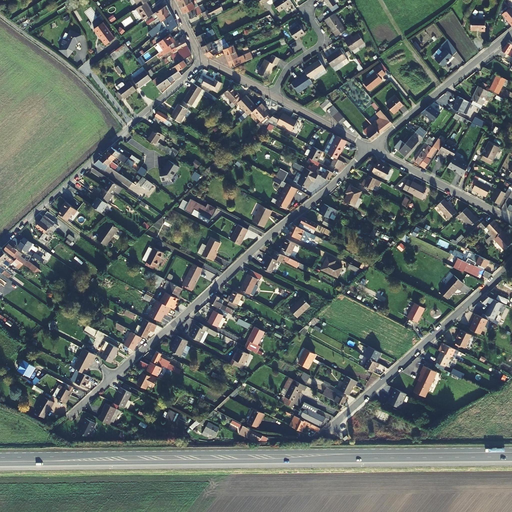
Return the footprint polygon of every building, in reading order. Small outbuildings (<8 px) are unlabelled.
[(193,8),(198,6),(196,2),(199,0),(194,0),(181,6),(181,7),(184,13),(185,13),(193,8)] [(291,2),(289,0),(277,0),(273,3),(278,12),(291,2)] [(501,14),(511,26),(511,25),(511,9),(509,6),(508,8),(502,1),(497,16),(498,17),(501,14)] [(151,15),(152,14),(148,7),(148,6),(145,2),(138,7),(136,8),(143,20),(151,15)] [(156,12),(158,17),(168,10),(168,9),(166,4),(165,5),(156,12)] [(207,9),(201,12),(205,20),(211,17),(215,14),(214,12),(222,8),(220,4),(208,10),(207,9)] [(473,17),(473,28),(480,28),(480,30),(485,29),(485,17),(484,17),(484,13),(484,12),(484,8),(482,8),(482,7),(480,7),(480,8),(479,8),(479,12),(478,12),(478,17),(473,17)] [(201,12),(200,10),(195,12),(193,8),(185,13),(184,13),(187,20),(188,19),(201,12)] [(168,10),(158,17),(154,20),(156,25),(171,14),(168,9),(168,10)] [(334,31),(336,35),(345,30),(334,13),(324,19),(333,32),(334,31)] [(174,20),(171,14),(156,25),(151,28),(153,32),(161,27),(162,29),(174,20)] [(174,20),(162,29),(163,31),(158,35),(160,39),(177,26),(174,20)] [(103,23),(94,30),(98,36),(99,36),(100,36),(101,38),(101,39),(101,40),(105,46),(115,39),(103,23)] [(304,33),(298,24),(289,31),(295,39),(304,33)] [(196,36),(201,34),(196,25),(191,28),(196,37),(196,36)] [(73,51),(72,50),(74,47),(75,48),(77,43),(78,43),(82,36),(71,31),(66,40),(65,40),(64,40),(62,44),(63,45),(64,46),(60,50),(68,57),(73,51)] [(201,46),(206,44),(203,38),(207,36),(205,32),(201,34),(196,36),(196,37),(201,46)] [(345,40),(351,49),(364,40),(358,32),(345,40)] [(159,41),(158,43),(163,49),(175,41),(172,37),(171,38),(168,35),(159,41)] [(163,49),(156,54),(160,60),(165,57),(163,55),(172,49),(175,47),(174,45),(184,40),(182,36),(175,41),(163,49)] [(210,42),(206,44),(201,46),(204,53),(205,53),(214,48),(213,45),(218,42),(217,39),(212,42),(211,41),(210,42)] [(294,54),(304,46),(298,39),(288,46),(294,54)] [(171,53),(172,55),(178,52),(177,50),(186,45),(184,40),(174,45),(175,47),(172,49),(173,52),(171,53)] [(511,56),(511,50),(509,49),(511,44),(507,42),(501,50),(511,56)] [(208,57),(209,57),(210,56),(223,49),(225,48),(224,43),(222,44),(214,48),(205,53),(204,53),(208,57)] [(235,44),(229,46),(225,48),(223,49),(225,55),(226,55),(246,46),(245,43),(236,47),(235,44)] [(124,44),(109,55),(110,55),(114,60),(129,49),(127,46),(124,44)] [(178,52),(172,55),(171,55),(173,58),(189,49),(186,45),(177,50),(178,52)] [(226,55),(225,55),(228,61),(238,57),(236,53),(247,49),(246,46),(226,55)] [(340,47),(326,57),(332,66),(347,56),(340,47)] [(173,60),(171,61),(172,63),(181,58),(182,59),(191,54),(189,49),(173,58),(173,60)] [(449,62),(452,58),(442,49),(439,52),(441,53),(434,61),(442,68),(449,61),(449,62)] [(265,59),(258,73),(267,78),(275,63),(276,64),(279,57),(272,54),(269,61),(265,59)] [(230,67),(251,58),(250,55),(242,59),(241,56),(238,57),(228,61),(230,67)] [(174,66),(178,71),(186,65),(185,64),(192,60),(189,56),(174,66)] [(319,59),(304,69),(306,73),(310,78),(314,76),(318,72),(320,75),(327,70),(319,59)] [(385,73),(378,64),(372,69),(374,71),(362,81),(369,90),(376,85),(375,84),(382,79),(380,77),(385,73)] [(138,87),(151,79),(149,76),(146,72),(145,70),(132,79),(138,87)] [(157,86),(156,86),(159,90),(160,89),(170,82),(169,81),(173,78),(174,80),(177,78),(181,75),(178,71),(157,86)] [(310,78),(306,73),(292,83),(299,93),(313,82),(310,78)] [(497,93),(505,79),(497,74),(489,89),(497,93)] [(202,84),(217,92),(222,83),(214,79),(213,81),(201,75),(198,81),(202,83),(202,84)] [(136,90),(129,81),(124,85),(122,82),(121,82),(115,86),(118,90),(117,90),(118,91),(123,97),(124,99),(136,90)] [(182,101),(190,106),(201,89),(193,84),(182,101)] [(232,86),(224,92),(232,102),(240,96),(232,86)] [(487,91),(478,86),(471,97),(472,98),(470,101),(481,107),(485,99),(487,94),(486,94),(487,91)] [(503,99),(504,99),(508,91),(506,90),(504,93),(502,92),(499,97),(503,99)] [(257,107),(255,104),(253,106),(247,99),(249,98),(246,95),(238,103),(246,112),(241,116),(244,119),(252,112),(257,107)] [(468,100),(458,95),(455,101),(456,101),(453,107),(462,112),(468,100)] [(403,105),(396,97),(386,106),(394,115),(398,111),(397,110),(403,105)] [(330,102),(327,99),(320,106),(322,109),(330,102)] [(325,112),(326,111),(333,105),(330,102),(322,109),(325,112)] [(266,122),(271,116),(265,110),(264,109),(266,107),(262,103),(257,107),(252,112),(261,121),(259,123),(261,126),(266,122)] [(173,118),(179,122),(187,110),(178,104),(170,116),(173,118)] [(333,105),(326,111),(332,117),(337,112),(338,112),(333,105)] [(421,112),(434,121),(440,112),(436,110),(435,111),(432,109),(433,108),(429,105),(421,112)] [(361,113),(355,107),(353,109),(358,116),(355,119),(357,122),(361,118),(362,120),(363,119),(364,120),(362,122),(369,130),(365,134),(372,140),(380,134),(379,133),(372,125),(361,113)] [(153,120),(158,123),(160,120),(164,122),(163,123),(166,125),(167,123),(164,121),(168,116),(158,110),(155,116),(153,120)] [(391,122),(380,110),(378,112),(377,110),(376,111),(377,113),(378,112),(381,115),(380,116),(379,117),(380,119),(376,122),(382,130),(384,129),(391,123),(391,122)] [(334,120),(341,115),(338,112),(337,112),(332,117),(334,120)] [(279,118),(273,115),(271,116),(266,122),(274,126),(277,123),(290,130),(295,121),(282,113),(279,118)] [(344,118),(341,115),(334,120),(337,123),(338,122),(343,118),(344,118)] [(472,122),(481,127),(482,125),(484,122),(474,117),(472,122)] [(351,126),(353,128),(358,124),(354,120),(349,124),(351,126)] [(261,126),(270,131),(274,126),(266,122),(261,126)] [(382,130),(376,122),(372,125),(379,133),(382,130)] [(426,139),(430,134),(420,127),(416,132),(426,139)] [(166,147),(158,142),(163,134),(154,128),(147,139),(175,157),(179,151),(173,147),(171,148),(167,146),(166,147)] [(417,141),(411,136),(398,151),(404,156),(417,141)] [(435,143),(437,140),(433,137),(432,138),(429,136),(425,142),(428,145),(423,152),(422,151),(414,161),(419,165),(420,165),(435,143)] [(337,137),(334,143),(328,155),(334,158),(336,159),(346,142),(337,137)] [(438,138),(437,140),(435,143),(420,165),(424,168),(430,159),(429,158),(436,148),(439,150),(444,142),(438,138)] [(328,155),(334,143),(330,141),(324,153),(328,155)] [(439,150),(437,153),(441,155),(443,152),(451,157),(456,149),(444,142),(439,150)] [(490,142),(486,148),(488,149),(484,155),(483,154),(480,158),(490,164),(500,147),(490,142)] [(118,159),(121,161),(124,163),(136,171),(138,169),(134,166),(132,165),(133,163),(112,147),(111,147),(107,151),(108,151),(118,159)] [(311,159),(317,162),(322,152),(313,147),(307,157),(311,159)] [(107,151),(103,155),(114,162),(118,165),(120,166),(121,167),(124,163),(121,161),(119,163),(116,162),(118,159),(108,151),(107,151)] [(114,162),(103,155),(99,159),(110,167),(114,162)] [(468,164),(452,156),(451,157),(446,166),(452,169),(453,168),(456,170),(455,170),(457,172),(461,175),(468,164)] [(219,158),(202,175),(203,175),(206,177),(210,173),(222,162),(223,161),(219,158)] [(338,168),(341,162),(336,159),(334,158),(331,164),(338,168)] [(99,159),(94,164),(100,168),(101,167),(109,173),(130,186),(133,182),(112,169),(110,167),(99,159)] [(163,168),(158,169),(160,180),(170,178),(178,166),(168,159),(164,165),(165,166),(163,168)] [(376,161),(375,164),(371,171),(384,178),(389,169),(382,165),(383,165),(376,161)] [(140,165),(138,169),(136,171),(142,176),(146,170),(143,168),(140,165)] [(310,170),(318,174),(327,179),(329,180),(333,172),(321,166),(319,170),(312,166),(310,170)] [(274,176),(280,180),(283,181),(288,173),(278,168),(274,176)] [(305,168),(300,179),(297,183),(307,189),(312,181),(314,182),(318,174),(310,170),(305,168)] [(195,170),(191,175),(195,177),(199,180),(203,175),(202,175),(198,172),(195,170)] [(484,195),(489,186),(476,179),(478,176),(475,174),(470,181),(474,183),(472,187),(478,191),(484,195)] [(363,179),(360,184),(367,188),(370,189),(373,184),(377,186),(379,182),(375,180),(367,175),(365,179),(363,179)] [(139,180),(138,182),(148,190),(153,184),(142,176),(139,180)] [(489,186),(491,183),(478,176),(476,179),(489,186)] [(106,182),(102,187),(103,188),(112,194),(114,190),(117,193),(121,187),(117,185),(106,177),(104,180),(106,182)] [(421,199),(427,188),(420,185),(421,184),(414,180),(409,178),(403,189),(421,199)] [(288,201),(295,188),(284,182),(274,202),(283,208),(287,200),(288,201)] [(342,201),(352,206),(360,191),(349,185),(345,193),(346,193),(342,201)] [(509,191),(506,189),(504,192),(496,187),(488,198),(497,204),(502,196),(505,198),(509,191)] [(112,194),(103,188),(100,193),(99,192),(96,196),(106,202),(112,194)] [(106,202),(96,196),(90,205),(100,212),(106,203),(106,202)] [(205,207),(190,199),(184,210),(191,214),(193,209),(200,213),(198,218),(207,223),(210,217),(212,217),(216,209),(207,204),(205,207)] [(444,200),(439,205),(451,218),(458,211),(446,199),(444,200)] [(58,214),(67,220),(72,214),(73,215),(77,210),(65,201),(62,206),(63,207),(58,214)] [(319,212),(328,216),(332,208),(323,204),(319,212)] [(271,211),(260,205),(251,222),(262,227),(268,216),(269,216),(271,211)] [(464,211),(460,214),(472,226),(480,218),(478,215),(477,216),(469,206),(464,211)] [(39,221),(53,232),(58,226),(44,215),(39,221)] [(304,230),(313,234),(318,224),(303,216),(298,227),(304,230)] [(319,217),(317,221),(332,229),(335,223),(325,218),(324,219),(319,217)] [(495,238),(504,230),(498,223),(498,222),(495,219),(492,221),(490,220),(488,222),(486,219),(476,228),(477,229),(479,231),(483,228),(484,229),(488,225),(491,229),(490,230),(493,233),(488,238),(491,242),(495,238)] [(50,237),(53,232),(39,221),(36,226),(50,237)] [(106,246),(118,228),(110,222),(105,228),(97,239),(106,246)] [(293,224),(289,234),(304,241),(307,236),(309,237),(310,233),(304,230),(298,227),(293,224)] [(239,245),(247,229),(237,225),(230,240),(239,245)] [(370,234),(378,238),(376,241),(386,246),(390,239),(382,234),(373,229),(370,234)] [(504,230),(495,238),(505,249),(511,242),(511,239),(506,233),(507,233),(504,230)] [(33,253),(31,252),(30,251),(34,244),(23,237),(18,246),(30,254),(31,255),(33,253)] [(220,242),(211,237),(202,255),(212,260),(215,254),(214,253),(220,242)] [(284,246),(280,253),(291,259),(298,245),(288,240),(285,246),(284,246)] [(17,258),(30,268),(31,266),(27,262),(22,258),(21,257),(22,254),(14,248),(17,245),(11,241),(10,241),(8,244),(8,243),(4,249),(17,258)] [(401,242),(397,247),(402,251),(406,246),(401,242)] [(156,268),(160,261),(158,260),(161,256),(162,253),(154,248),(146,262),(156,268)] [(11,263),(14,261),(8,257),(1,249),(0,250),(0,260),(2,263),(6,260),(11,263)] [(278,260),(284,263),(285,262),(304,270),(305,269),(307,270),(309,267),(291,259),(280,253),(274,251),(271,257),(278,260)] [(36,258),(33,256),(31,255),(30,254),(26,258),(33,263),(36,258)] [(472,260),(473,261),(476,262),(476,263),(485,267),(489,260),(477,254),(476,254),(472,260)] [(271,257),(269,256),(262,268),(272,273),(278,260),(271,257)] [(337,262),(330,258),(324,270),(340,277),(345,268),(336,264),(337,262)] [(464,270),(480,278),(483,270),(472,264),(463,260),(458,258),(453,267),(454,268),(463,272),(464,270)] [(0,272),(8,278),(11,275),(0,267),(0,265),(2,263),(0,260),(0,272)] [(195,283),(202,267),(194,263),(184,284),(193,289),(196,284),(195,283)] [(360,273),(362,270),(351,264),(349,268),(360,273)] [(260,281),(263,276),(251,270),(248,275),(240,290),(253,297),(256,291),(252,289),(257,279),(260,281)] [(455,274),(440,291),(447,298),(457,287),(459,289),(464,283),(455,274)] [(92,288),(97,292),(106,278),(101,275),(92,288)] [(178,296),(182,288),(166,280),(162,286),(167,289),(166,290),(178,296)] [(227,300),(228,300),(237,305),(242,295),(233,290),(230,296),(229,295),(227,300)] [(163,299),(161,303),(168,306),(176,310),(178,307),(176,305),(179,299),(167,293),(164,299),(163,299)] [(169,313),(172,314),(176,316),(179,312),(176,310),(168,306),(161,303),(145,294),(143,298),(161,307),(170,312),(169,313)] [(215,294),(211,303),(217,306),(225,310),(226,307),(221,305),(222,304),(217,301),(219,298),(220,297),(215,294)] [(480,302),(486,304),(489,296),(484,294),(480,302)] [(498,294),(496,299),(506,304),(509,299),(498,294)] [(309,305),(303,298),(296,304),(289,309),(296,317),(309,305)] [(485,314),(494,318),(496,313),(499,314),(500,311),(498,310),(500,306),(501,307),(502,305),(503,303),(493,298),(485,314)] [(413,319),(420,305),(410,300),(403,314),(413,319)] [(146,309),(140,306),(136,313),(142,316),(146,309)] [(208,321),(217,326),(222,316),(223,315),(226,316),(228,312),(225,310),(217,306),(215,310),(214,310),(208,321)] [(171,316),(172,314),(169,313),(170,312),(161,307),(159,310),(171,316)] [(133,318),(133,317),(135,313),(127,309),(124,313),(133,318)] [(483,327),(486,321),(474,315),(472,320),(473,321),(468,331),(478,335),(482,326),(483,327)] [(225,318),(222,316),(217,326),(220,328),(225,318)] [(250,325),(250,324),(239,318),(237,323),(248,328),(250,325)] [(153,332),(156,325),(145,319),(137,333),(145,338),(149,330),(153,332)] [(190,337),(200,342),(206,330),(216,335),(218,333),(209,328),(198,322),(196,325),(195,324),(193,328),(194,329),(190,337)] [(123,331),(125,327),(117,323),(115,328),(123,331)] [(94,337),(97,330),(87,324),(83,330),(94,337)] [(257,345),(264,331),(255,326),(248,340),(245,347),(256,353),(260,346),(257,345)] [(469,336),(458,331),(456,335),(458,335),(453,344),(463,348),(469,336)] [(141,337),(131,332),(124,344),(133,350),(138,341),(140,341),(141,337)] [(189,341),(178,336),(174,342),(175,343),(171,350),(181,355),(189,341)] [(115,353),(118,347),(109,342),(104,350),(101,356),(111,362),(116,353),(115,353)] [(440,344),(438,348),(440,349),(438,353),(447,357),(449,358),(453,350),(440,344)] [(369,356),(377,360),(381,352),(369,346),(365,354),(369,356)] [(80,371),(84,373),(86,368),(86,367),(88,362),(90,363),(95,354),(83,348),(73,367),(80,371)] [(300,358),(310,363),(315,353),(305,348),(300,358)] [(249,354),(238,349),(237,353),(233,359),(232,358),(230,363),(241,369),(244,364),(249,354)] [(156,351),(152,360),(174,371),(176,368),(168,363),(169,361),(162,358),(161,360),(159,358),(161,353),(156,351)] [(437,365),(442,368),(447,357),(438,353),(433,363),(437,365)] [(364,366),(374,371),(377,365),(379,365),(381,362),(377,360),(369,356),(364,366)] [(142,358),(138,366),(161,377),(171,382),(175,375),(166,370),(163,375),(157,372),(158,369),(157,368),(155,371),(148,367),(149,364),(146,363),(147,359),(142,357),(142,358)] [(308,367),(310,363),(300,358),(298,362),(308,367)] [(19,367),(18,370),(30,376),(34,368),(33,366),(23,360),(22,363),(20,363),(19,366),(19,367)] [(425,396),(437,371),(423,365),(412,391),(425,396)] [(74,382),(83,387),(87,379),(88,380),(90,376),(84,373),(80,371),(74,382)] [(450,371),(448,375),(458,380),(460,376),(450,371)] [(145,374),(141,372),(135,383),(144,387),(146,383),(151,385),(154,379),(145,374)] [(341,390),(351,395),(356,385),(357,385),(359,382),(349,376),(341,390)] [(282,402),(292,407),(298,395),(297,395),(301,388),(304,390),(306,386),(305,385),(304,385),(293,379),(288,389),(285,396),(282,402)] [(61,389),(56,397),(66,403),(69,398),(67,397),(73,387),(65,382),(61,389)] [(53,396),(56,397),(61,389),(58,387),(53,396)] [(120,392),(114,403),(124,408),(128,400),(131,393),(120,387),(118,391),(120,392)] [(235,390),(228,396),(229,396),(231,398),(241,389),(238,388),(238,387),(235,390)] [(326,387),(323,395),(342,405),(343,404),(345,400),(346,397),(341,394),(339,397),(337,396),(338,395),(335,393),(336,392),(326,387)] [(400,408),(406,394),(395,389),(388,403),(400,408)] [(51,409),(54,402),(43,396),(34,412),(44,417),(50,408),(51,409)] [(228,396),(226,398),(217,406),(213,410),(214,410),(216,411),(231,398),(229,396),(228,396)] [(317,408),(303,401),(301,406),(305,408),(300,416),(320,426),(324,417),(315,413),(317,408)] [(98,419),(111,425),(112,421),(111,421),(116,409),(107,404),(104,410),(101,416),(100,415),(98,419)] [(175,421),(178,413),(169,409),(166,417),(175,421)] [(257,427),(263,413),(254,409),(247,423),(257,427)] [(208,419),(209,419),(217,411),(216,411),(214,410),(213,410),(205,417),(206,418),(208,419)] [(318,432),(319,428),(294,415),(289,426),(299,431),(301,426),(304,428),(306,424),(310,426),(310,428),(318,432)] [(206,418),(205,417),(200,422),(197,425),(199,427),(208,419),(206,418)] [(82,424),(92,429),(93,427),(95,428),(96,424),(85,418),(82,424)] [(266,437),(231,419),(229,423),(240,428),(238,432),(249,438),(253,440),(255,437),(259,439),(260,437),(264,439),(266,437)] [(218,428),(208,422),(202,433),(207,436),(208,433),(214,436),(218,428)] [(88,437),(92,429),(82,424),(81,427),(82,428),(79,433),(88,437)]
